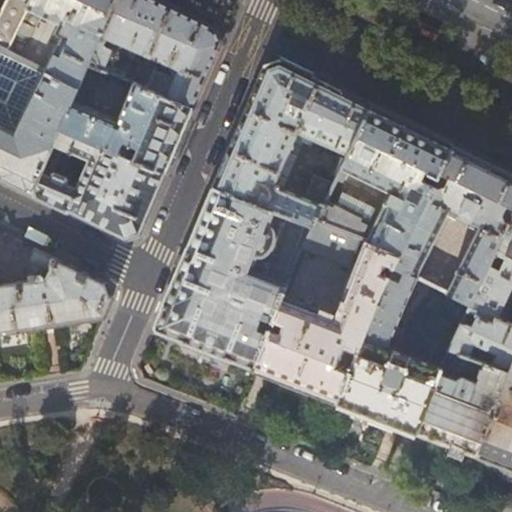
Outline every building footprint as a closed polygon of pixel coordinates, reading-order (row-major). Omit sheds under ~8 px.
[(0,0),(0,47),(6,50),(7,49),(27,6),(30,0),(0,0)] [(30,0),(27,6),(61,24),(57,31),(63,35),(46,69),(7,49),(6,50),(0,47),(0,175),(34,192),(61,128),(73,101),(75,94),(89,64),(116,0),(30,0)] [(174,7),(160,0),(116,0),(89,64),(101,69),(134,83),(194,107),(208,74),(221,42),(216,28),(206,22),(181,10),(174,7)] [(211,11),(209,5),(198,0),(186,0),(181,10),(206,22),(211,11)] [(298,68),(306,49),(278,36),(267,62),(269,63),(281,59),(298,68)] [(269,63),(266,64),(242,121),(214,187),(274,211),(313,225),(315,220),(325,200),(334,183),(314,175),(304,198),(276,185),(299,132),(349,153),(373,105),(328,83),(298,68),(281,59),(269,63)] [(101,69),(89,64),(75,94),(88,99),(101,69)] [(180,139),(194,107),(134,83),(117,120),(73,101),(61,128),(127,156),(131,147),(141,151),(137,160),(166,173),(180,139)] [(413,125),(373,105),(349,153),(341,169),(346,171),(348,167),(392,189),(388,199),(388,200),(376,226),(368,222),(371,214),(359,208),(356,201),(344,195),(338,207),(325,200),(315,220),(359,237),(366,240),(400,253),(434,184),(440,172),(454,145),(413,125)] [(133,169),(122,165),(127,156),(61,128),(34,192),(85,217),(126,237),(140,232),(152,204),(166,173),(137,160),(133,169)] [(511,173),(493,164),(454,145),(440,172),(449,176),(445,184),(440,186),(434,184),(400,253),(394,264),(405,269),(417,275),(449,211),(481,225),(448,291),(471,302),(491,261),(496,251),(511,219),(511,173)] [(269,223),(274,211),(214,187),(198,223),(170,289),(156,323),(157,327),(158,330),(160,332),(162,332),(182,340),(182,341),(207,350),(230,359),(231,359),(254,367),(282,296),(286,284),(250,270),(257,255),(262,254),(267,252),(271,249),(274,243),(276,237),(275,232),(273,227),(269,223)] [(511,219),(496,251),(505,255),(500,266),(491,261),(471,302),(450,347),(464,353),(469,354),(475,342),(498,354),(493,364),(510,371),(511,367),(511,330),(495,322),(511,287),(511,219)] [(359,237),(315,220),(313,225),(301,249),(348,266),(359,237)] [(394,264),(400,253),(366,240),(337,315),(282,296),(254,367),(253,369),(271,376),(272,376),(292,383),(321,395),(321,396),(338,402),(380,292),(389,275),(394,264)] [(0,332),(32,328),(104,316),(112,298),(107,283),(54,257),(35,248),(29,258),(30,261),(33,263),(32,264),(34,273),(29,274),(30,280),(0,285),(0,332)] [(418,276),(417,275),(405,269),(399,280),(389,275),(380,292),(338,402),(357,410),(359,409),(379,417),(417,431),(442,368),(388,346),(405,303),(418,276)] [(493,364),(469,354),(464,353),(456,373),(442,368),(417,431),(447,443),(478,455),(493,416),(499,401),(510,371),(493,364)] [(502,409),(506,412),(503,419),(493,416),(478,455),(511,467),(511,367),(510,371),(499,401),(500,405),(502,409)]
